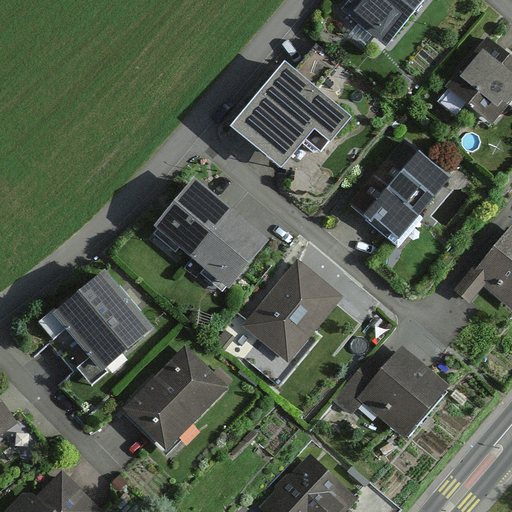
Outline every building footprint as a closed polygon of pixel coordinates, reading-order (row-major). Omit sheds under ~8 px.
[(364,0),(355,11),(396,45),(433,0),(364,0)] [(511,57),(492,41),(454,87),(503,127),(511,115),(511,57)] [(352,121),(285,67),(231,133),(281,174),(314,133),(331,147),(352,121)] [(444,183),(404,149),(357,205),(397,239),(444,183)] [(195,259),(229,219),(195,191),(161,230),(195,259)] [(229,287),(262,248),(229,219),(195,259),(229,287)] [(511,241),(488,271),(480,265),(460,291),(476,303),(494,281),(511,295),(511,241)] [(350,301),(305,265),(254,329),(299,364),(350,301)] [(80,345),(127,306),(105,280),(58,319),(80,345)] [(102,371),(149,332),(127,306),(80,345),(102,371)] [(238,391),(194,350),(134,415),(178,456),(238,391)] [(396,375),(375,358),(340,400),(358,415),(372,398),(420,438),(460,390),(414,353),(396,375)] [(0,397),(0,450),(25,432),(0,397)] [(351,511),(361,501),(313,457),(268,505),(275,511),(351,511)] [(47,503),(35,493),(16,511),(110,511),(72,476),(47,503)]
